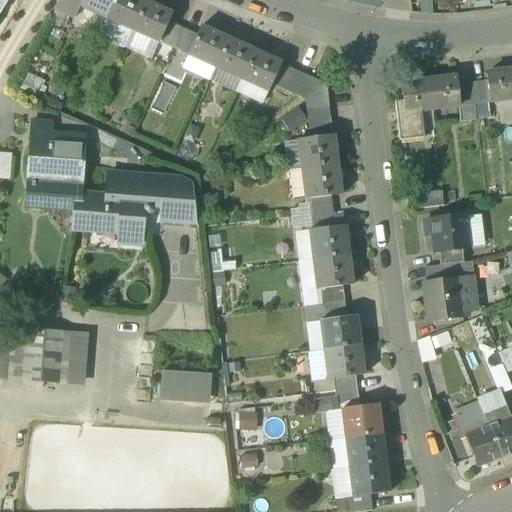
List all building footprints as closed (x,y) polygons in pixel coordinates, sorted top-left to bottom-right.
[(79,0),(57,0),(51,11),(71,19),(76,8),(79,0)] [(112,0),(79,0),(76,8),(103,20),(112,0)] [(143,2),(138,0),(112,0),(103,20),(130,32),(143,2)] [(171,14),(143,2),(130,32),(157,43),(166,23),(171,14)] [(178,28),(166,23),(157,42),(169,48),(178,28)] [(226,39),(200,28),(196,36),(188,55),(187,58),(213,69),(226,39)] [(183,31),(175,50),(188,55),(196,36),(183,31)] [(226,39),(213,69),(239,81),(252,51),(226,39)] [(279,63),(252,51),(239,81),(266,93),(269,86),(278,66),(279,63)] [(293,72),(278,66),(269,86),(284,92),(293,72)] [(511,71),(497,73),(496,72),(484,74),(485,83),(487,102),(511,99),(511,71)] [(293,72),(284,92),(295,97),(304,78),(293,72)] [(443,80),(428,82),(431,110),(458,107),(455,87),(454,77),(443,79),(443,80)] [(324,86),(304,78),(295,97),(304,100),(324,86)] [(411,83),(399,85),(401,102),(392,103),(397,143),(422,140),(418,112),(431,110),(428,82),(411,84),(411,83)] [(485,83),(471,85),(472,104),(487,102),(485,83)] [(471,85),(455,87),(458,107),(472,104),(471,85)] [(324,86),(304,100),(306,111),(327,108),(324,86)] [(327,108),(306,111),(307,123),(329,120),(327,108)] [(329,120),(307,123),(309,139),(331,137),(329,120)] [(46,123),(37,122),(34,125),(33,134),(49,135),(49,126),(46,123)] [(33,134),(31,134),(27,189),(54,191),(56,191),(56,185),(82,187),(86,137),(49,135),(33,134)] [(309,139),(296,141),(298,157),(302,156),(304,170),(336,166),(333,136),(331,137),(309,139)] [(0,179),(11,179),(12,153),(0,152),(0,179)] [(304,170),(300,170),(302,187),(306,187),(307,198),(303,198),(304,200),(308,200),(329,197),(340,196),(336,166),(304,170)] [(106,196),(82,194),(82,187),(56,185),(56,191),(54,191),(52,209),(72,210),(70,231),(118,235),(118,244),(136,246),(137,233),(141,234),(143,213),(152,207),(162,207),(161,221),(194,223),(190,186),(180,180),(107,174),(106,196)] [(441,195),(405,199),(407,211),(442,207),(441,195)] [(329,197),(308,200),(310,215),(331,213),(329,197)] [(331,213),(310,215),(312,231),(333,229),(331,213)] [(463,216),(430,220),(434,253),(438,252),(460,249),(467,249),(463,216)] [(312,231),(308,232),(309,248),(314,247),(316,260),(348,256),(344,227),(333,229),(312,231)] [(460,249),(438,252),(440,266),(462,263),(460,249)] [(316,260),(311,261),(313,276),(318,276),(319,289),(340,287),(351,285),(348,256),(316,260)] [(440,266),(424,268),(426,283),(456,279),(471,277),(469,262),(440,266)] [(426,283),(422,284),(427,322),(462,317),(456,279),(426,283)] [(319,289),(319,290),(321,305),(342,302),(340,287),(319,289)] [(342,302),(321,305),(323,322),(345,319),(343,302),(342,302)] [(323,322),(319,322),(321,338),(325,337),(327,350),(359,346),(355,317),(345,319),(323,322)] [(473,330),(478,343),(490,338),(484,325),(473,330)] [(63,334),(10,329),(5,379),(59,384),(63,334)] [(84,336),(70,335),(67,383),(80,384),(84,336)] [(448,345),(445,335),(428,340),(428,338),(414,342),(421,365),(433,361),(430,351),(448,345)] [(327,350),(322,351),(325,367),(329,366),(330,378),(326,378),(326,380),(333,380),(353,377),(363,375),(359,346),(327,350)] [(511,361),(508,350),(497,354),(505,374),(511,371),(511,361)] [(496,354),(484,360),(489,371),(501,366),(496,354)] [(501,366),(489,371),(498,394),(498,395),(500,394),(511,390),(505,374),(501,366)] [(210,377),(162,374),(160,400),(208,403),(210,377)] [(353,377),(333,380),(334,392),(355,389),(353,377)] [(498,394),(477,402),(479,408),(487,427),(492,425),(487,414),(505,407),(500,394),(498,395),(498,394)] [(357,395),(335,398),(336,410),(357,408),(358,408),(357,395)] [(358,408),(357,408),(336,410),(337,412),(341,412),(343,427),(347,426),(349,439),(381,435),(377,406),(358,408)] [(505,407),(487,414),(492,425),(509,418),(505,407)] [(479,408),(456,417),(454,422),(461,439),(464,437),(463,436),(487,427),(479,408)] [(239,431),(258,431),(257,411),(238,412),(239,431)] [(492,425),(487,427),(500,458),(511,453),(511,419),(511,417),(509,418),(492,425)] [(487,427),(463,436),(464,437),(477,468),(500,458),(487,427)] [(349,439),(344,440),(346,456),(350,455),(352,467),(384,463),(381,435),(349,439)] [(352,467),(348,468),(350,484),(354,484),(355,495),(351,496),(351,498),(369,495),(388,493),(384,463),(352,467)] [(351,498),(347,498),(348,511),(367,511),(371,511),(369,495),(351,498)]
